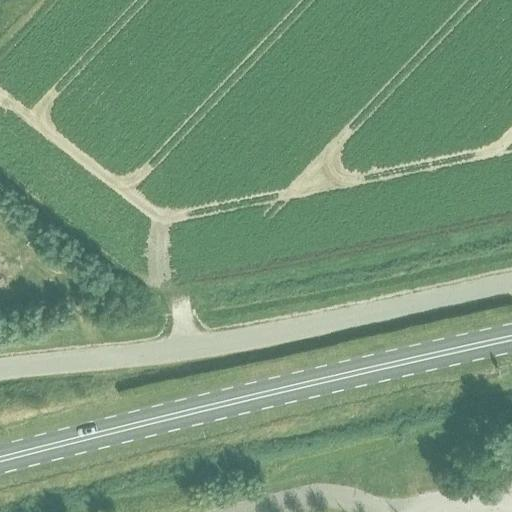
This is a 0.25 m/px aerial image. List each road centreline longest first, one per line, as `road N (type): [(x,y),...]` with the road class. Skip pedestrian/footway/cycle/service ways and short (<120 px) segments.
road 1 (primary): [(0,460),(511,338)]
road 2 (residential): [(0,369),(161,353),(511,284)]
road 3 (residential): [(253,511),(306,497),(353,500),(377,511)]
